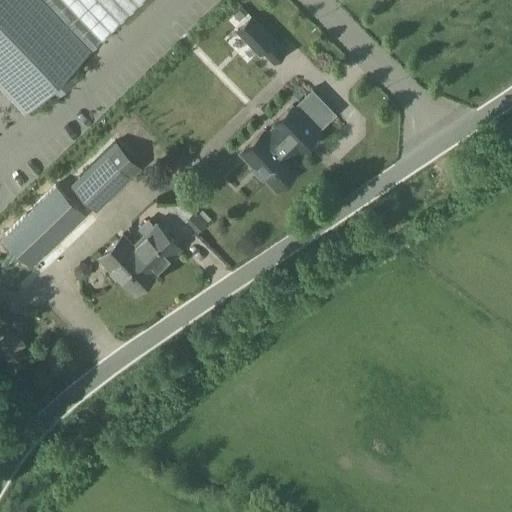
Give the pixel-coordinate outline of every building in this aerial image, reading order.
[(45,0),(0,0),(0,82),(26,109),(91,47),(45,0)] [(285,46),(252,12),(235,28),(257,50),(263,44),(275,57),(285,46)] [(0,125),(12,112),(0,101),(0,125)] [(263,128),(241,150),(253,163),(250,166),(260,176),(263,173),(275,186),(298,164),(288,154),(297,146),(300,149),(319,131),(292,103),(273,122),(276,124),(268,132),(263,128)] [(97,208),(140,165),(115,139),(71,182),(97,208)] [(53,245),(81,217),(53,188),(25,216),(29,220),(0,248),(0,253),(20,274),(51,243),(53,245)] [(195,216),(192,214),(185,221),(196,232),(203,225),(195,216)] [(123,233),(100,256),(111,267),(110,271),(118,279),(122,278),(136,292),(158,269),(158,268),(180,246),(157,222),(154,225),(148,219),(140,227),(146,233),(134,245),(123,233)]
